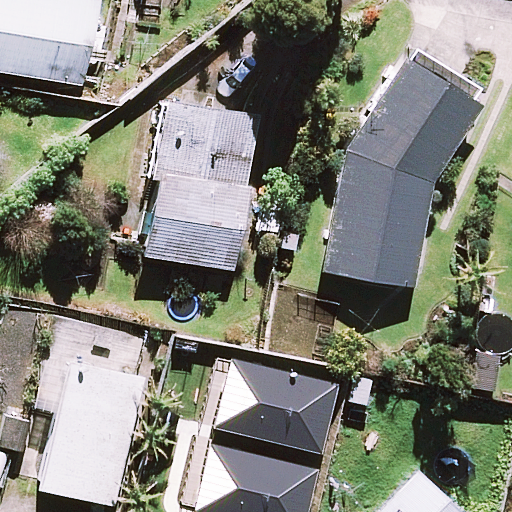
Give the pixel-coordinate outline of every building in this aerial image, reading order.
[(88,0),(0,0),(0,72),(73,86),(88,0)] [(423,69),(385,63),(335,159),(316,271),(407,286),(424,184),(470,105),(423,69)] [(248,114),(153,100),(130,254),(225,268),(248,114)] [(493,356),(462,351),(457,386),(488,391),(493,356)] [(137,379),(58,361),(28,486),(108,505),(137,379)] [(366,382),(315,367),(309,390),(360,405),(366,382)] [(453,511),(411,471),(371,511),(453,511)]
